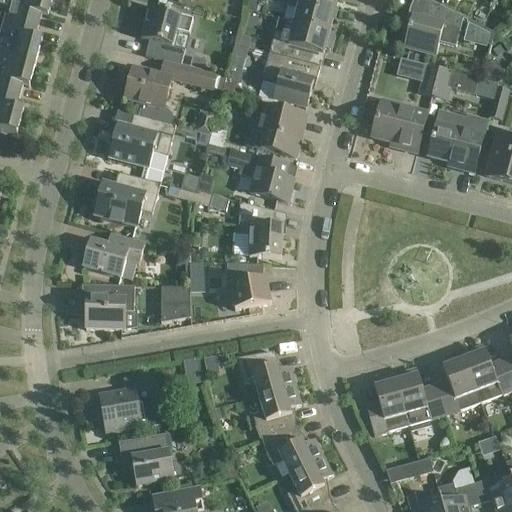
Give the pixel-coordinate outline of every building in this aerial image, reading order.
[(38,29),(41,18),(48,20),(52,0),(0,0),(0,6),(8,9),(5,20),(38,29)] [(294,25),(334,36),(334,35),(329,34),(335,10),(324,8),(326,0),(287,0),(285,8),(298,11),(294,25)] [(464,20),(423,0),(414,0),(410,10),(407,20),(412,21),(404,50),(435,58),(439,46),(456,50),(459,40),(460,34),(464,20)] [(247,2),(244,12),(256,15),(258,5),(247,2)] [(168,16),(149,11),(141,41),(149,44),(145,59),(181,68),(185,52),(172,48),(176,33),(189,36),(193,22),(168,16)] [(0,54),(0,56),(35,66),(42,42),(35,41),(38,29),(5,20),(0,38),(0,42),(3,44),(0,54)] [(468,22),(464,35),(460,34),(459,40),(464,42),(463,46),(486,52),(491,34),(468,22)] [(269,56),(275,57),(309,67),(312,55),(323,57),(325,51),(330,53),(334,36),(294,25),(291,39),(275,34),(269,56)] [(238,37),(235,47),(249,50),(251,41),(238,37)] [(249,50),(235,47),(232,59),(245,63),(249,50)] [(0,93),(19,99),(22,88),(29,90),(35,66),(0,56),(0,93)] [(309,67),(275,57),(269,56),(263,81),(267,82),(266,86),(278,89),(274,103),(287,106),(306,111),(313,85),(316,86),(320,69),(309,67)] [(422,59),(408,56),(407,63),(421,67),(422,59)] [(192,59),(189,71),(204,75),(207,63),(192,59)] [(417,97),(432,101),(439,72),(425,69),(417,97)] [(216,78),(204,75),(189,71),(185,70),(181,85),(212,93),(216,78)] [(141,108),(138,119),(171,128),(173,123),(172,117),(168,113),(164,112),(172,81),(152,76),(133,71),(125,103),(141,108)] [(439,72),(432,101),(447,105),(454,76),(439,72)] [(239,94),(233,84),(225,82),(221,97),(237,101),(239,94)] [(509,94),(496,90),(489,120),(502,123),(509,94)] [(19,99),(0,93),(0,132),(17,137),(23,112),(16,111),(19,99)] [(428,116),(381,104),(380,108),(371,140),(403,149),(402,153),(417,156),(428,116)] [(307,120),(262,108),(255,135),(258,136),(254,151),(295,162),(307,120)] [(138,119),(133,118),(129,132),(118,129),(109,162),(144,170),(141,182),(161,187),(168,160),(167,159),(175,129),(171,128),(138,119)] [(488,124),(466,118),(462,135),(436,128),(433,140),(428,159),(448,165),(447,168),(474,176),(488,124)] [(186,138),(185,139),(196,141),(195,147),(207,150),(208,147),(210,138),(187,132),(186,138)] [(511,143),(496,139),(491,159),(486,179),(511,185),(511,143)] [(207,150),(206,155),(229,162),(231,153),(208,147),(207,150)] [(245,157),(231,153),(229,162),(227,166),(229,170),(240,173),(239,178),(254,182),(250,197),(268,202),(288,207),(294,184),(284,181),(288,168),(245,157)] [(141,182),(118,176),(114,189),(103,186),(94,219),(137,231),(141,215),(152,218),(161,187),(141,182)] [(168,198),(195,206),(197,197),(165,189),(164,193),(168,198)] [(197,197),(195,206),(209,209),(212,198),(198,194),(197,197)] [(275,215),(239,205),(238,237),(250,238),(249,260),(261,260),(281,261),(282,229),(274,229),(275,215)] [(145,245),(111,236),(108,248),(91,243),(89,250),(87,249),(82,252),(80,262),(82,266),(84,267),(83,271),(121,281),(126,263),(139,267),(145,245)] [(176,257),(176,264),(181,269),(188,270),(188,258),(176,257)] [(263,268),(227,267),(226,280),(231,280),(231,287),(230,288),(231,293),(235,313),(270,307),(266,281),(262,282),(263,268)] [(134,289),(82,288),(81,307),(86,307),(86,332),(124,333),(125,315),(134,315),(134,289)] [(190,291),(161,290),(161,306),(161,326),(190,321),(190,291)] [(461,356),(464,362),(481,407),(501,398),(511,393),(511,385),(505,367),(492,373),(485,354),(482,348),(461,356)] [(254,385),(259,400),(295,389),(290,370),(278,373),(273,355),(236,362),(242,381),(244,388),(254,385)] [(198,361),(183,364),(185,375),(200,372),(198,361)] [(450,389),(436,393),(445,419),(459,414),(481,407),(464,362),(443,370),(450,389)] [(405,418),(409,430),(430,423),(445,419),(436,393),(423,397),(416,372),(394,378),(405,418)] [(151,391),(148,377),(123,382),(125,394),(99,398),(106,437),(124,434),(124,431),(140,429),(141,431),(157,428),(151,391)] [(405,418),(394,378),(373,384),(380,409),(367,413),(374,439),(388,435),(409,430),(405,418)] [(295,389),(259,400),(263,415),(253,419),(256,432),(261,444),(297,430),(291,416),(290,412),(301,409),(295,389)] [(223,411),(214,413),(216,423),(225,421),(223,411)] [(282,464),(289,478),(324,461),(315,443),(304,448),(297,430),(261,444),(267,456),(273,468),(282,464)] [(503,436),(496,438),(498,446),(506,443),(503,436)] [(173,466),(168,437),(118,445),(123,473),(133,471),(136,489),(186,480),(185,470),(178,465),(173,466)] [(324,461),(289,478),(297,492),(287,497),(294,511),(313,511),(331,504),(322,484),(333,479),(324,461)] [(433,476),(429,461),(405,468),(410,483),(433,476)] [(493,480),(474,487),(480,507),(493,503),(495,511),(511,511),(511,484),(510,479),(505,465),(510,479),(510,480),(511,484),(497,489),(493,480)] [(228,466),(220,479),(222,485),(238,481),(233,469),(228,466)] [(469,471),(459,474),(453,484),(453,487),(438,491),(440,501),(442,511),(467,511),(480,507),(474,487),(469,471)] [(203,511),(199,489),(152,499),(154,511),(203,511)] [(442,511),(440,501),(424,505),(421,496),(408,500),(411,511),(442,511)]
